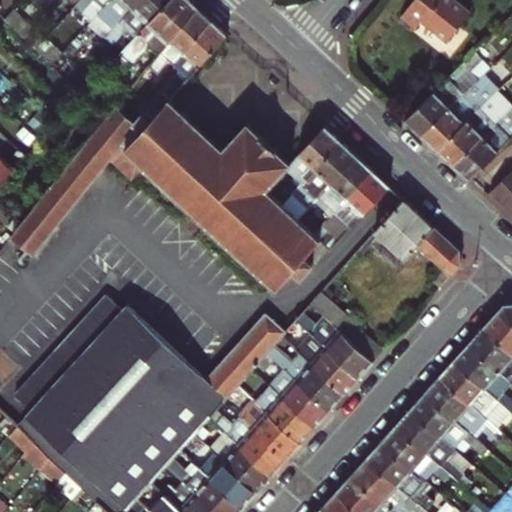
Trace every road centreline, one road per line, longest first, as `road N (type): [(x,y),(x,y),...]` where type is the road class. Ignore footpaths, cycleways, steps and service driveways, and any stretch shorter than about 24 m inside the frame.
road 1 (residential): [(510,254),(276,511)]
road 2 (residential): [(298,49),(510,254)]
